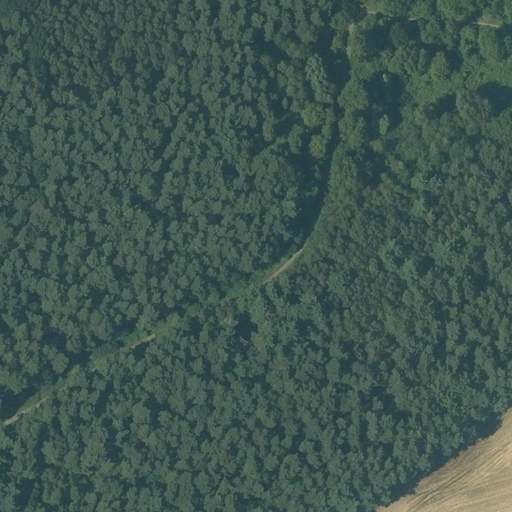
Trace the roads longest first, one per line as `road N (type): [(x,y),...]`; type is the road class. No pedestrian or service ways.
road 1 (track): [(355,0),(324,177),(298,246),(275,270),(38,403)]
road 2 (track): [(355,6),(511,25)]
road 3 (track): [(44,511),(38,403),(0,425)]
